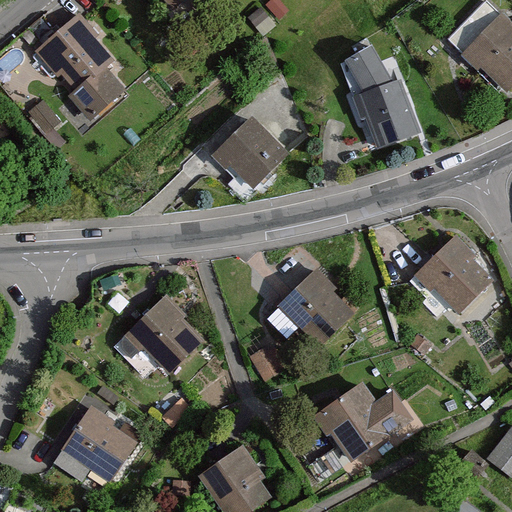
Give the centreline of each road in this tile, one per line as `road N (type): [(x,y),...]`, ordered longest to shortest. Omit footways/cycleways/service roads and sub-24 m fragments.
road 1 (residential): [(43,248),(258,225),(404,194),(474,169)]
road 2 (residential): [(43,248),(36,326),(0,412)]
